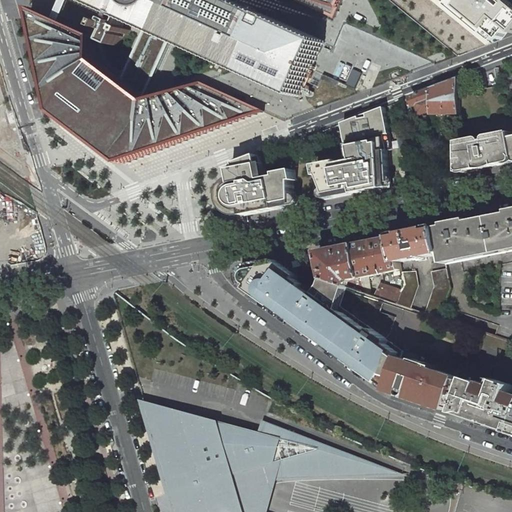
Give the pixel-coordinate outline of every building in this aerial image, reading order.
[(72,0),(64,0),(57,20),(63,22),(72,0)] [(83,0),(118,15),(114,25),(116,27),(109,42),(122,48),(128,35),(132,36),(134,31),(130,30),(134,22),(146,28),(172,39),(300,98),(307,83),(326,41),(238,1),(234,0),(83,0)] [(297,0),(336,17),(344,0),(297,0)] [(439,0),(492,43),(503,30),(511,33),(511,4),(507,0),(439,0)] [(125,165),(267,111),(201,82),(151,101),(146,97),(122,78),(102,62),(95,36),(63,22),(57,20),(30,8),(61,110),(93,138),(112,154),(125,165)] [(172,39),(146,28),(122,78),(146,97),(172,39)] [(361,74),(353,70),(346,84),(355,88),(361,74)] [(460,79),(432,90),(432,110),(432,115),(461,114),(460,79)] [(432,90),(413,97),(416,106),(420,105),(423,114),(432,110),(432,90)] [(322,176),(331,199),(364,192),(364,189),(378,187),(378,190),(392,187),(389,150),(388,143),(392,142),(386,107),(369,114),(370,117),(362,119),(361,117),(344,123),(345,131),(350,160),(345,160),(317,166),(319,176),(322,176)] [(350,160),(345,131),(340,132),(345,160),(350,160)] [(490,139),(483,140),(482,136),(474,138),(475,140),(461,143),(461,174),(511,163),(511,132),(498,135),(498,133),(489,135),(490,139)] [(242,215),(245,215),(246,216),(253,215),(252,209),(255,209),(257,211),(263,210),(263,213),(295,206),(295,181),(298,180),(296,170),(278,173),(279,177),(270,178),(264,179),(260,158),(259,155),(238,163),(239,168),(232,170),(234,180),(231,181),(228,184),(227,186),(226,188),(225,190),(224,193),(224,195),(224,199),(224,203),(226,205),(227,208),(229,210),(233,213),(236,214),(239,215),(242,215)] [(265,157),(260,158),(264,179),(270,178),(265,157)] [(447,264),(511,251),(511,213),(440,228),(445,254),(447,264)] [(440,228),(395,237),(400,262),(445,254),(440,228)] [(395,237),(355,245),(362,278),(369,277),(402,270),(400,262),(395,237)] [(355,245),(319,252),(324,279),(344,285),(348,286),(350,280),(362,278),(355,245)] [(340,311),(336,309),(344,285),(324,279),(322,285),(319,290),(316,293),(306,285),(308,282),(296,274),(299,271),(310,268),(308,255),(252,265),(253,270),(250,271),(247,273),(246,278),(247,281),(250,284),(248,288),(391,391),(402,358),(403,355),(384,342),(387,338),(368,325),(366,328),(344,313),(340,311)] [(452,288),(448,269),(433,272),(436,287),(427,313),(441,318),(447,300),(452,288)] [(416,271),(402,272),(405,285),(402,291),(398,303),(411,308),(419,286),(417,271),(416,271)] [(366,293),(371,294),(369,277),(362,278),(366,293)] [(308,282),(306,285),(316,293),(319,290),(308,282)] [(371,294),(398,303),(402,291),(381,284),(378,293),(373,291),(371,294)] [(341,306),(348,286),(344,285),(336,309),(340,311),(344,313),(366,328),(368,325),(341,306)] [(404,351),(387,338),(384,342),(403,355),(404,351)] [(413,398),(450,411),(461,379),(461,378),(431,368),(433,365),(418,359),(416,363),(402,358),(391,391),(405,396),(405,397),(406,398),(406,399),(407,400),(408,400),(409,400),(410,400),(411,400),(412,399),(413,398)] [(450,411),(511,432),(511,393),(511,394),(511,391),(511,384),(500,381),(497,388),(477,381),(475,384),(461,379),(450,411)] [(405,396),(391,391),(390,394),(449,415),(450,411),(413,398),(412,399),(411,400),(410,400),(409,400),(408,400),(407,400),(406,399),(406,398),(405,397),(405,396)] [(213,421),(146,405),(174,501),(176,511),(262,511),(270,476),(368,474),(368,460),(264,421),(263,446),(224,443),(224,444),(211,443),(213,421)] [(511,432),(450,411),(449,415),(511,436),(511,432)] [(264,421),(213,421),(211,443),(224,444),(224,443),(263,446),(264,421)] [(387,468),(368,460),(368,474),(385,473),(401,473),(387,468)]
